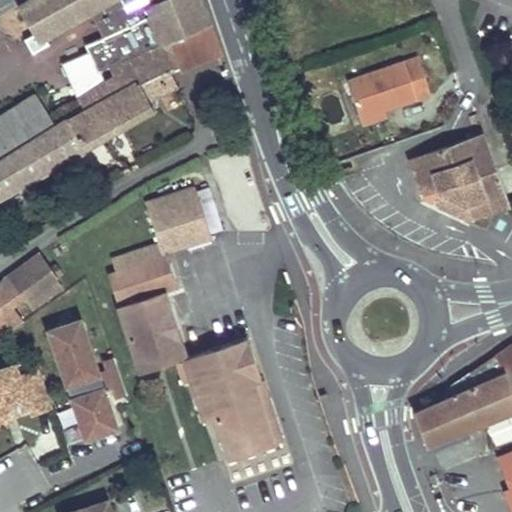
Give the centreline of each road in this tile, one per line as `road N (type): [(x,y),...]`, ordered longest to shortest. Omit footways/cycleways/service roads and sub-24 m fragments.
road 1 (secondary): [(397,274),(348,241),(313,196),(239,0)]
road 2 (secondary): [(229,0),(281,181),(341,299)]
road 3 (secondary): [(352,364),(396,511)]
road 4 (secondary): [(421,511),(394,416),(402,373)]
road 5 (unknown): [(415,459),(461,432),(491,511)]
